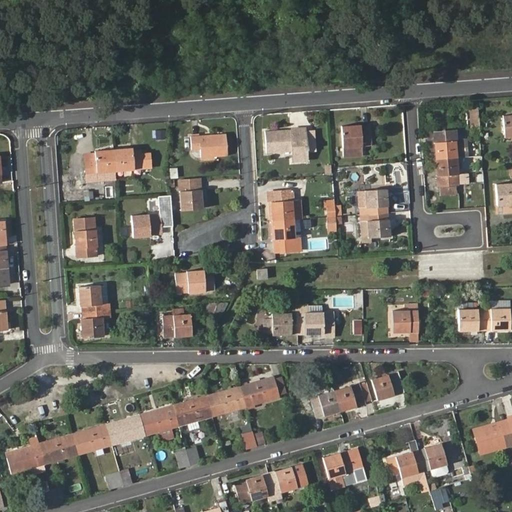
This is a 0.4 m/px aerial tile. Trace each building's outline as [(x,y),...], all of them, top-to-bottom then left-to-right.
[(468,104),(469,128),(478,128),(477,104),(468,104)] [(511,116),(502,117),(504,137),(511,136),(511,139),(511,116)] [(352,130),(352,126),(341,127),(342,147),(343,157),(357,156),(356,146),(360,146),(371,145),(370,125),(360,126),(360,129),(352,130)] [(282,135),(282,131),(265,132),(267,153),(291,151),(291,162),(306,161),(306,151),(315,151),(313,129),(290,131),(290,134),(282,135)] [(434,133),(435,159),(437,187),(439,187),(456,185),(458,185),(456,157),(465,157),(464,140),(455,140),(454,132),(434,133)] [(429,160),(435,159),(434,133),(427,134),(429,160)] [(199,139),(199,136),(190,136),(190,150),(200,150),(200,158),(226,156),(225,134),(208,135),(208,139),(199,139)] [(152,169),(151,147),(113,150),(115,172),(134,170),(152,169)] [(113,150),(94,152),(96,173),(115,172),(113,150)] [(84,174),(96,173),(94,152),(82,153),(84,174)] [(511,183),(495,185),(497,205),(504,205),(505,213),(511,212),(511,169),(511,170),(511,182),(511,183)] [(96,173),(97,180),(115,178),(115,172),(96,173)] [(178,180),(180,210),(201,209),(199,179),(178,180)] [(456,194),(456,185),(439,187),(440,195),(456,194)] [(86,189),(87,200),(97,199),(95,188),(86,189)] [(365,191),(367,220),(359,221),(361,238),(369,238),(389,236),(385,189),(365,191)] [(270,202),(271,213),(275,212),(276,220),(276,229),(272,229),(274,252),(300,250),(299,238),(293,239),(292,220),(301,219),(300,201),(290,201),(289,191),(270,192),(270,202)] [(171,194),(157,195),(158,214),(131,217),(132,233),(137,232),(137,235),(149,235),(149,233),(160,233),(160,227),(172,226),(171,194)] [(333,201),(324,202),(325,207),(327,207),(328,225),(335,225),(334,217),(334,206),(333,201)] [(73,219),(76,257),(96,256),(93,218),(73,219)] [(256,270),(256,279),(267,278),(267,269),(256,270)] [(174,272),(176,293),(213,291),(212,270),(174,272)] [(106,285),(99,286),(100,304),(107,303),(106,285)] [(81,298),(81,306),(82,312),(82,318),(83,326),(80,326),(81,338),(102,337),(101,318),(110,317),(110,303),(107,303),(100,304),(99,286),(78,287),(78,297),(81,298)] [(458,303),(459,331),(484,331),(509,330),(509,309),(467,309),(467,303),(458,303)] [(393,312),(392,332),(417,331),(416,304),(402,304),(402,312),(393,312)] [(297,307),(288,307),(288,314),(271,314),(271,334),(298,334),(297,307)] [(332,333),(332,313),(322,313),(308,313),(308,307),(297,307),(298,334),(322,333),(332,333)] [(162,317),(163,337),(190,335),(188,308),(172,309),(172,316),(162,317)] [(371,380),(377,399),(404,392),(398,373),(371,380)] [(114,421),(97,426),(97,429),(85,432),(84,430),(71,434),(60,437),(60,439),(49,443),(48,440),(29,445),(30,448),(17,451),(16,449),(5,452),(11,474),(27,469),(28,476),(45,471),(43,465),(93,451),(95,458),(105,455),(103,447),(188,423),(190,431),(199,428),(197,421),(278,397),(273,376),(260,380),(261,382),(249,386),(248,383),(230,389),(231,391),(219,395),(218,392),(192,399),(193,402),(182,405),(181,402),(163,407),(164,410),(151,413),(151,411),(126,418),(127,421),(115,424),(114,421)] [(310,397),(315,417),(339,410),(363,403),(358,384),(333,391),(310,397)] [(239,415),(228,417),(229,424),(240,421),(239,415)] [(511,420),(474,432),(480,452),(504,445),(505,447),(511,445),(511,436),(511,434),(511,420)] [(256,446),(253,434),(249,424),(238,427),(245,450),(256,446)] [(261,431),(253,434),(256,446),(265,443),(261,431)] [(417,451),(423,470),(446,464),(440,444),(417,451)] [(175,453),(179,468),(189,466),(199,463),(195,447),(175,453)] [(417,451),(416,447),(408,449),(409,455),(394,459),(399,478),(415,473),(417,479),(425,477),(423,470),(417,451)] [(323,458),(328,478),(331,490),(345,486),(341,475),(354,471),(348,452),(323,458)] [(296,487),(290,468),(267,474),(275,500),(281,498),(280,491),(296,487)] [(104,476),(108,489),(123,485),(131,483),(127,469),(119,471),(104,476)] [(267,474),(233,483),(238,503),(267,495),(269,501),(275,500),(267,474)] [(449,501),(445,486),(434,489),(429,491),(434,511),(443,508),(442,503),(449,501)] [(43,492),(48,506),(56,504),(65,502),(61,487),(51,489),(43,492)] [(370,507),(381,504),(378,496),(368,499),(370,507)] [(227,511),(225,500),(217,502),(218,508),(204,511),(227,511)]
